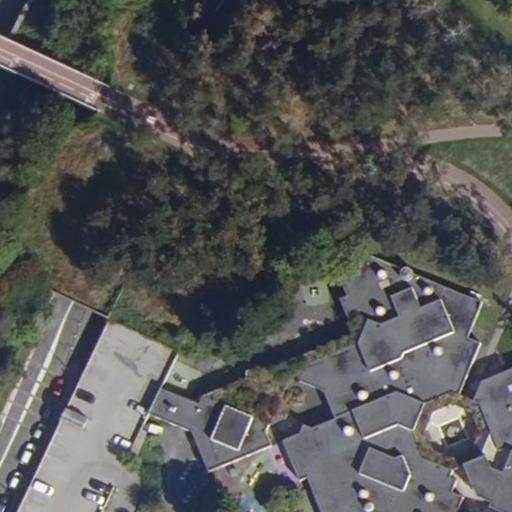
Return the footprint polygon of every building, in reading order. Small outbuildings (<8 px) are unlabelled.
[(308,362),(300,378),(324,389),(337,416),(314,427),(302,423),(297,434),(283,441),(301,481),(306,479),(315,474),(323,491),(313,495),(321,511),(430,511),(458,498),(451,496),(456,484),(447,481),(451,474),(450,474),(422,462),(407,429),(421,398),(452,391),(461,395),(481,343),(469,339),(483,303),(359,253),(354,269),(336,276),(348,298),(341,301),(351,319),(362,315),(372,317),(368,326),(362,340),(358,341),(308,362)] [(354,332),(358,341),(362,340),(368,326),(372,317),(362,315),(351,319),(348,320),(354,332)] [(148,418),(161,389),(179,350),(110,318),(19,511),(101,511),(119,474),(126,461),(135,466),(146,442),(143,440),(141,439),(139,438),(142,430),(148,418)] [(311,351),(305,354),(308,362),(358,341),(354,332),(311,351)] [(308,362),(305,354),(304,353),(287,360),(293,376),(300,378),(308,362)] [(293,376),(287,360),(265,370),(266,374),(245,382),(243,378),(203,395),(256,413),(261,405),(277,410),(293,376)] [(244,370),(243,378),(245,382),(266,374),(265,370),(257,365),(244,370)] [(466,467),(476,489),(483,508),(491,511),(490,511),(511,511),(511,368),(481,380),(475,401),(479,403),(490,434),(474,463),(466,467)] [(161,389),(148,418),(194,434),(210,475),(268,450),(277,446),(269,427),(277,410),(261,405),(256,413),(203,395),(200,404),(161,389)] [(452,391),(421,398),(429,408),(452,401),(453,401),(452,391)] [(454,401),(470,409),(479,403),(475,401),(461,395),(452,391),(453,401),(454,401)] [(429,408),(421,398),(407,429),(419,429),(429,408)] [(479,403),(470,409),(480,433),(490,434),(479,403)] [(430,453),(419,429),(407,429),(422,462),(430,453)] [(149,433),(142,430),(139,438),(141,439),(143,440),(146,442),(149,433)] [(474,463),(490,434),(480,433),(467,457),(474,463)] [(430,453),(422,462),(450,474),(449,472),(449,462),(430,453)] [(466,467),(474,463),(467,457),(449,462),(449,472),(450,474),(451,474),(459,470),(466,467)] [(315,474),(306,479),(313,495),(323,491),(315,474)] [(462,499),(458,498),(430,511),(464,511),(459,510),(462,499)]
